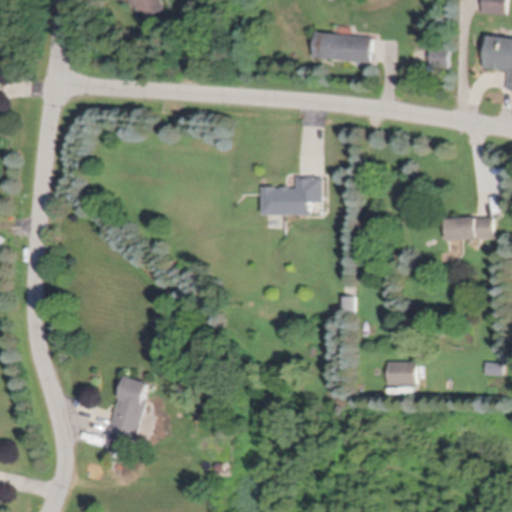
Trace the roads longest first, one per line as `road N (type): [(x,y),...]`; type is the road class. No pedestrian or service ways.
road 1 (residential): [(66,0),(40,281),(39,333),(68,466),(52,511)]
road 2 (residential): [(60,87),(353,109),(511,132)]
